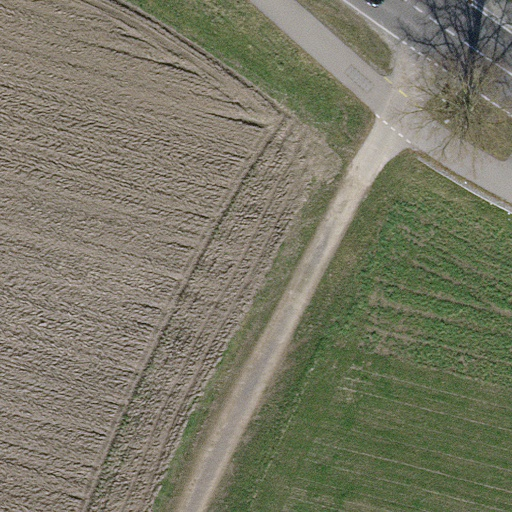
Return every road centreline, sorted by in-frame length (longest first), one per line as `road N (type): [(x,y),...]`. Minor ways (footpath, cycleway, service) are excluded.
road 1 (track): [(435,21),(230,415),(190,511)]
road 2 (primary): [(407,0),(511,73)]
